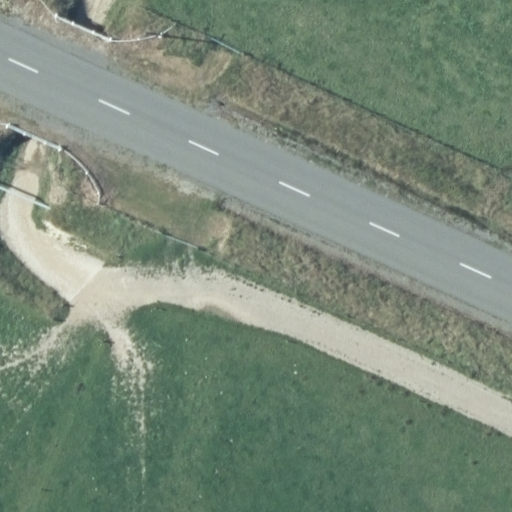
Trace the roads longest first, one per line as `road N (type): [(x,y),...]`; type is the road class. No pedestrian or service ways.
road 1 (track): [(97,0),(9,204),(24,253),(87,281),(247,304),(511,419)]
road 2 (unclassified): [(0,54),(511,287)]
